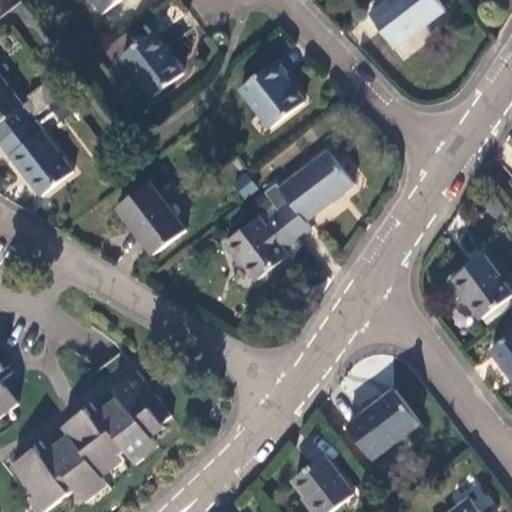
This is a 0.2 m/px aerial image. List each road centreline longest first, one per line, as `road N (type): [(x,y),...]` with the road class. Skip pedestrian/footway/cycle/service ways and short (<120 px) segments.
road 1 (residential): [(298,384),(0,191)]
road 2 (residential): [(452,162),(242,0)]
road 3 (residential): [(378,282),(502,455)]
road 4 (residential): [(298,384),(192,499)]
road 5 (residential): [(452,162),(378,282)]
road 6 (residential): [(378,282),(298,384)]
